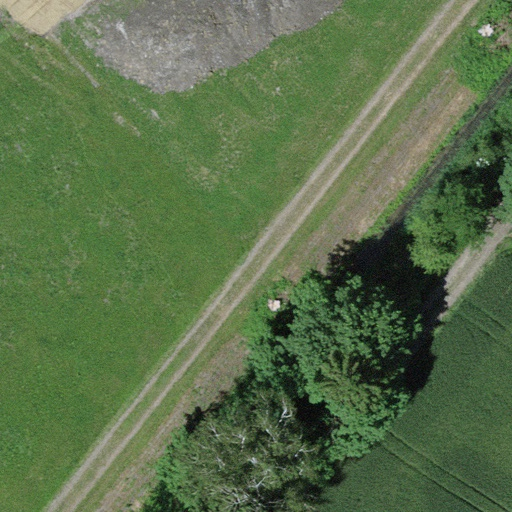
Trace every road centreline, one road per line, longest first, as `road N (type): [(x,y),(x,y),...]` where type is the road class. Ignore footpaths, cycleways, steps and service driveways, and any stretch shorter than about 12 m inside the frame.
road 1 (track): [(436,0),(35,511)]
road 2 (track): [(342,511),(511,290)]
